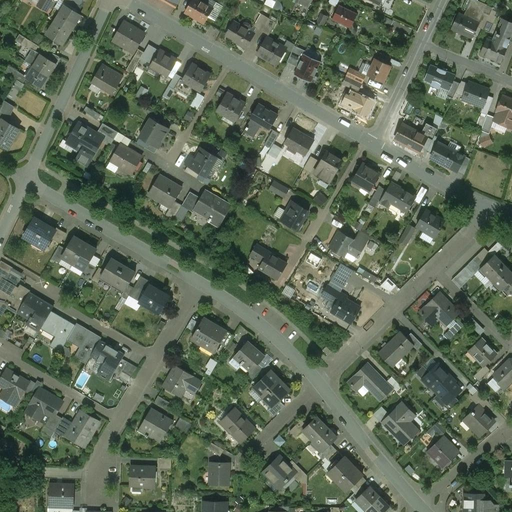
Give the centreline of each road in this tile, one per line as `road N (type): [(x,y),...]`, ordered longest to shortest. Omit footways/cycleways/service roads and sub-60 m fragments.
road 1 (residential): [(374,145),(126,0)]
road 2 (residential): [(200,283),(24,183)]
road 3 (residential): [(110,0),(24,183)]
road 4 (residential): [(319,384),(434,271)]
road 5 (residential): [(421,507),(319,384)]
road 6 (residential): [(319,384),(269,329),(200,283)]
road 7 (residential): [(155,359),(30,284)]
road 8 (residential): [(119,421),(0,353)]
road 9 (residential): [(483,209),(374,145)]
road 10 (residential): [(511,426),(421,507)]
